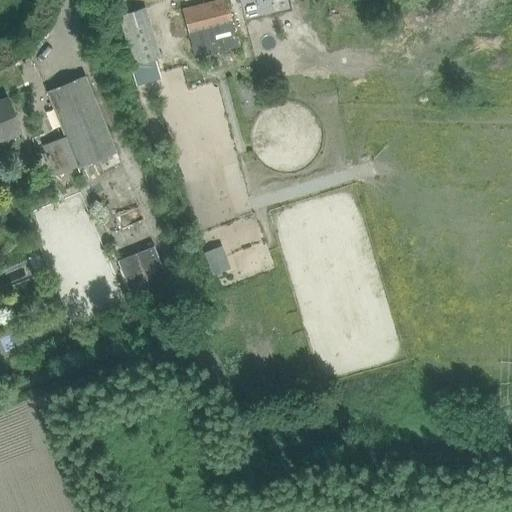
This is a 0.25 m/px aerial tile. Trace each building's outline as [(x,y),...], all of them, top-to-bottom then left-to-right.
[(225,0),(218,0),(182,9),(193,56),(236,45),(225,0)] [(134,65),(161,57),(146,7),(119,15),(134,65)] [(327,17),(308,22),(313,37),(331,32),(327,17)] [(62,137),(42,145),(52,170),(54,177),(75,169),(113,155),(83,76),(45,91),(62,137)] [(0,103),(0,139),(20,132),(7,101),(0,103)] [(153,246),(118,260),(132,296),(167,282),(153,246)]
